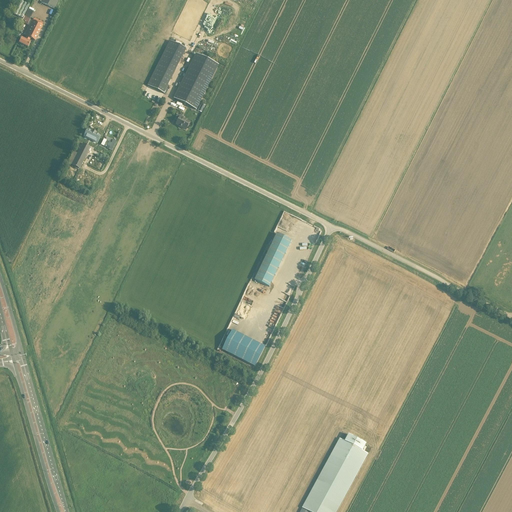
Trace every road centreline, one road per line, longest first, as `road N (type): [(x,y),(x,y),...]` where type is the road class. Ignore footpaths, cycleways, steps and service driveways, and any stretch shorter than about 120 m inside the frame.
road 1 (unclassified): [(332,225),(0,60)]
road 2 (unclassified): [(178,511),(264,366),(332,225)]
road 3 (unclassified): [(511,315),(332,225)]
road 4 (primary): [(67,511),(21,351)]
road 5 (primary): [(13,359),(58,511)]
